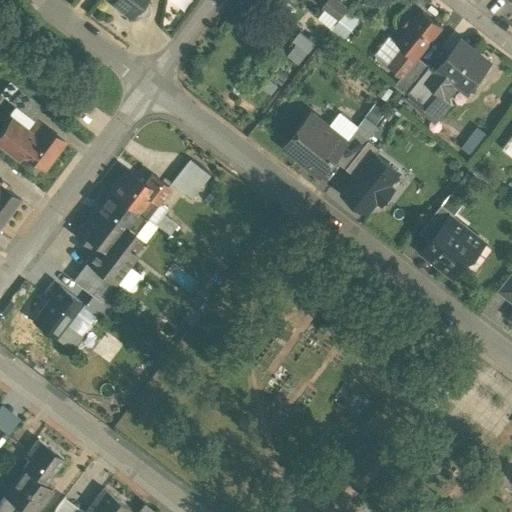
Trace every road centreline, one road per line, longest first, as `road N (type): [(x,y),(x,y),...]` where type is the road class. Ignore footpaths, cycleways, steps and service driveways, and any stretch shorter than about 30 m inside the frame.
road 1 (residential): [(511,359),(154,86)]
road 2 (residential): [(154,86),(0,283)]
road 3 (residential): [(0,365),(191,511)]
road 4 (residential): [(154,86),(38,0)]
